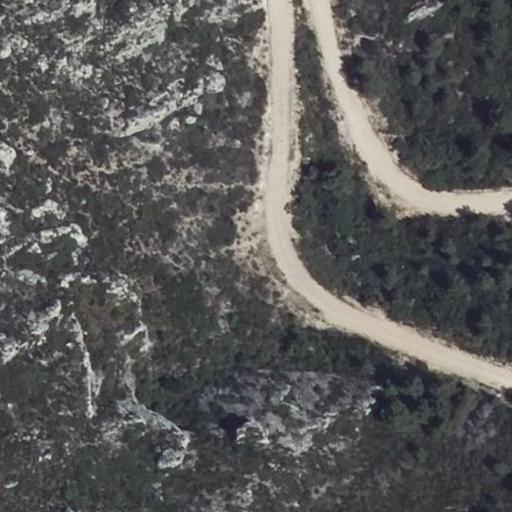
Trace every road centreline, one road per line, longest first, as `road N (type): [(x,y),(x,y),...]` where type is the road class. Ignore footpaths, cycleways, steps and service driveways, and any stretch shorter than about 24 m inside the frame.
road 1 (track): [(275,0),(274,228),(288,267),(319,310),(511,380)]
road 2 (track): [(511,206),(470,210),(418,201),(379,164),(320,35),(316,0)]
